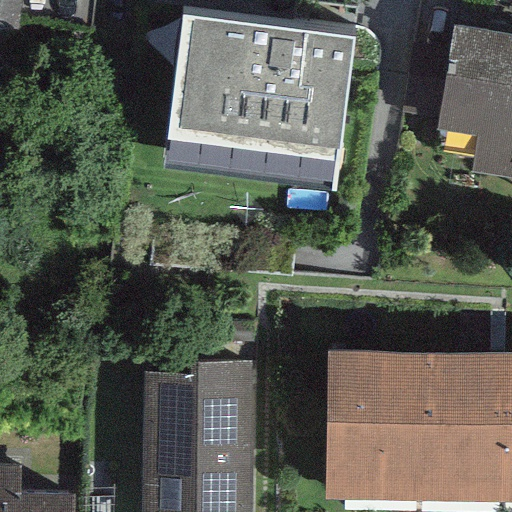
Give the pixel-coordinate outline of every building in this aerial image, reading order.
[(17,0),(0,0),(0,15),(15,18),(17,0)] [(355,17),(228,0),(180,0),(160,155),(333,179),(355,17)] [(511,23),(452,14),(447,44),(436,110),(435,114),(440,115),(434,147),(470,152),(469,157),(511,164),(511,23)] [(436,110),(447,44),(412,38),(402,105),(436,110)] [(511,339),(325,338),(324,486),(511,487),(511,339)] [(191,361),(143,361),(143,511),(248,511),(248,350),(191,350),(191,361)] [(21,454),(0,453),(0,511),(72,511),(73,480),(20,479),(21,454)]
